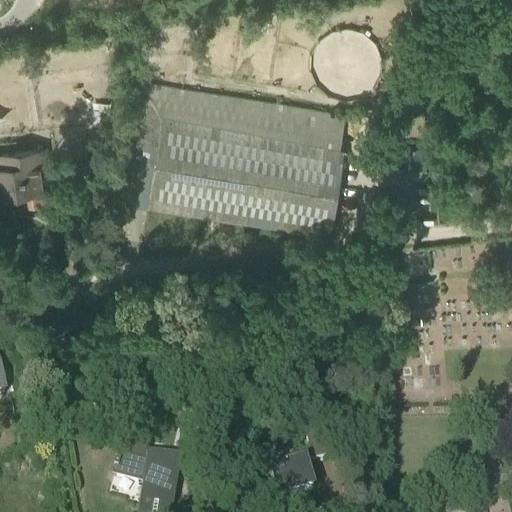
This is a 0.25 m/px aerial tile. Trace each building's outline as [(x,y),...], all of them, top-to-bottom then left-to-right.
[(0,193),(10,192),(42,188),(38,161),(46,160),(44,147),(0,153),(0,193)] [(126,157),(119,198),(147,203),(149,203),(156,161),(126,156),(126,157)] [(189,399),(207,401),(210,379),(192,377),(189,399)] [(314,458),(343,449),(334,418),(305,426),(314,458)] [(169,511),(178,457),(149,452),(150,445),(124,439),(121,453),(118,452),(111,476),(143,485),(139,511),(169,511)] [(277,499),(311,489),(306,472),(309,471),(305,460),(269,470),(277,499)]
